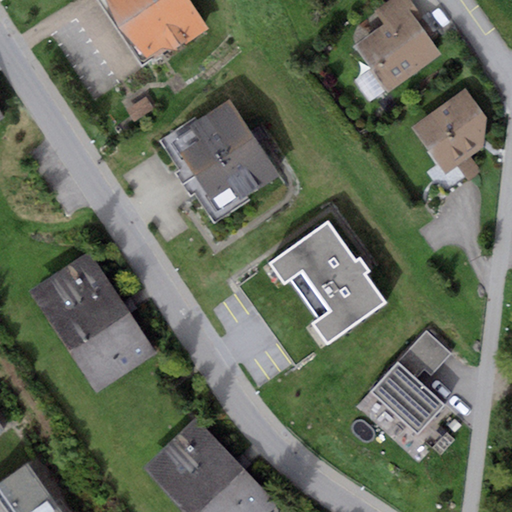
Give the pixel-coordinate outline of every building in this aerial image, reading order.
[(208,27),(188,0),(107,0),(147,57),(167,44),(172,52),(208,27)] [(442,55),(410,8),(353,45),(384,92),(442,55)] [(500,137),(468,89),(412,126),(444,174),(500,137)] [(277,176),(228,100),(188,126),(198,140),(180,152),(211,198),(230,186),(240,200),(277,176)] [(385,301),(329,223),(272,263),(285,282),(303,270),(331,310),(313,323),(327,342),(385,301)] [(157,355),(90,252),(30,291),(97,394),(157,355)] [(450,407),(400,364),(371,397),(421,440),(450,407)] [(269,511),(277,505),(197,420),(145,468),(185,511),(269,511)] [(62,511),(28,464),(0,483),(0,511),(62,511)]
